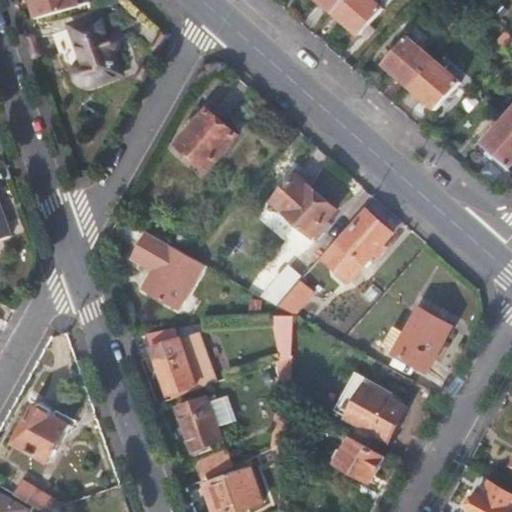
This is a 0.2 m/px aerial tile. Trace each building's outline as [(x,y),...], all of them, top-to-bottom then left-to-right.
[(31,0),(42,28),(95,9),(85,0),(31,0)] [(325,0),(337,11),(346,0),(325,0)] [(386,7),(377,0),(346,0),(337,11),(362,33),(386,7)] [(106,47),(99,25),(70,33),(81,70),(78,71),(75,74),(73,78),(72,83),(74,87),(77,90),(81,92),(86,92),(117,83),(110,60),(115,59),(118,57),(118,53),(118,49),(116,47),(113,45),(110,45),(106,47)] [(388,61),(413,84),(436,58),(410,36),(388,61)] [(461,80),(436,58),(413,84),(438,107),(461,80)] [(511,168),(511,167),(511,123),(508,120),(486,145),(511,168)] [(247,147),(218,121),(185,157),(214,184),(247,147)] [(310,238),(333,212),(294,177),(270,204),(310,238)] [(392,237),(365,213),(337,244),(365,268),(392,237)] [(0,241),(8,239),(0,216),(0,241)] [(205,269),(147,236),(133,263),(155,275),(144,295),(180,315),(205,269)] [(295,316),(319,289),(291,263),(267,290),(295,316)] [(406,335),(394,356),(427,374),(452,330),(419,311),(406,335)] [(293,358),(296,329),(283,329),(281,363),(293,358)] [(383,349),(394,356),(406,335),(395,329),(383,349)] [(197,392),(215,385),(198,337),(180,343),(151,354),(156,369),(149,372),(152,381),(159,379),(166,399),(196,389),(197,392)] [(281,363),(273,452),(284,447),(284,446),(289,400),(293,358),(281,363)] [(347,419),(341,430),(374,448),(380,438),(388,442),(405,410),(388,401),(392,394),(356,373),(334,412),(347,419)] [(191,454),(223,443),(208,401),(177,412),(191,454)] [(50,463),(70,427),(36,408),(17,444),(50,463)] [(369,485),(383,460),(352,443),(338,468),(369,485)] [(196,468),(203,484),(232,470),(224,454),(196,468)] [(247,511),(260,508),(248,473),(204,488),(212,511),(247,511)] [(23,481),(14,496),(42,511),(46,511),(65,505),(23,481)] [(511,511),(511,497),(490,485),(482,499),(479,497),(469,511),(511,511)] [(0,511),(17,511),(0,502),(0,511)]
